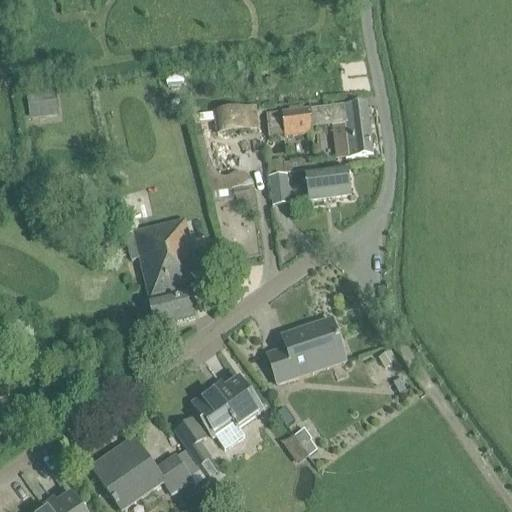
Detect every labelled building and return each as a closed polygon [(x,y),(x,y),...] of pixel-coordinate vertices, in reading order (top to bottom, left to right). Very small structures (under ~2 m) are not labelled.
[(29,120),(58,117),(55,93),(26,96),(29,120)] [(366,104),(281,115),(284,139),(312,135),(311,130),(341,126),(345,161),(372,157),(366,104)] [(215,134),(225,133),(255,129),(253,107),(223,111),(213,112),(215,134)] [(214,122),(213,114),(198,116),(199,124),(214,122)] [(200,125),(191,126),(194,139),(202,138),(200,125)] [(284,167),(283,162),(267,164),(269,179),(286,177),(306,174),(306,173),(317,172),(316,163),(284,167)] [(349,173),(305,177),(308,202),(352,198),(349,173)] [(288,191),(286,177),(269,180),(273,207),(285,206),(283,192),(288,191)] [(234,194),(236,201),(242,208),(257,205),(254,191),(234,194)] [(133,236),(133,239),(126,240),(130,263),(138,261),(155,329),(193,320),(187,293),(185,287),(200,283),(185,224),(133,236)] [(285,350),(266,357),(276,388),(345,365),(331,323),(281,339),(285,350)] [(411,391),(404,378),(398,381),(404,394),(411,391)] [(215,398),(212,393),(192,407),(203,423),(201,425),(212,441),(214,440),(224,453),(244,439),(238,431),(261,415),(238,382),(215,398)] [(205,441),(192,421),(173,434),(186,453),(198,470),(197,470),(204,480),(206,484),(219,475),(199,446),(205,441)] [(294,438),(308,459),(317,453),(310,443),(311,442),(304,431),(294,438)] [(154,472),(134,442),(91,471),(119,511),(127,511),(163,488),(171,499),(192,485),(194,487),(204,480),(197,470),(198,470),(186,453),(176,459),(175,459),(154,472)] [(80,511),(71,498),(50,511),(46,511),(44,509),(39,511),(80,511)]
